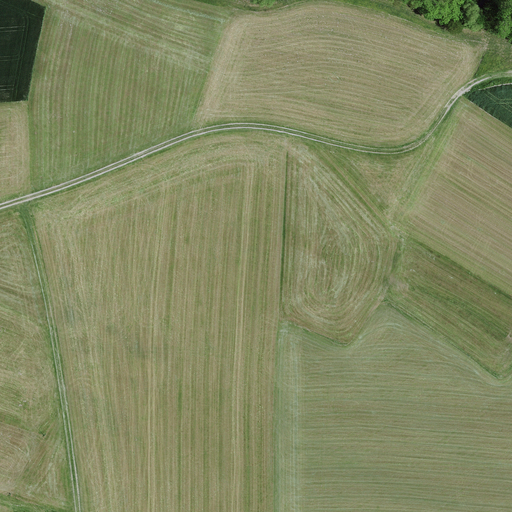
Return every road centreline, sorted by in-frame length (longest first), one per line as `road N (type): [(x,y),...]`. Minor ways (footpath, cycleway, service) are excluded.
road 1 (track): [(511,70),(477,80),(432,133),(406,149),(239,125),(182,138),(0,208)]
road 2 (track): [(76,511),(26,200)]
